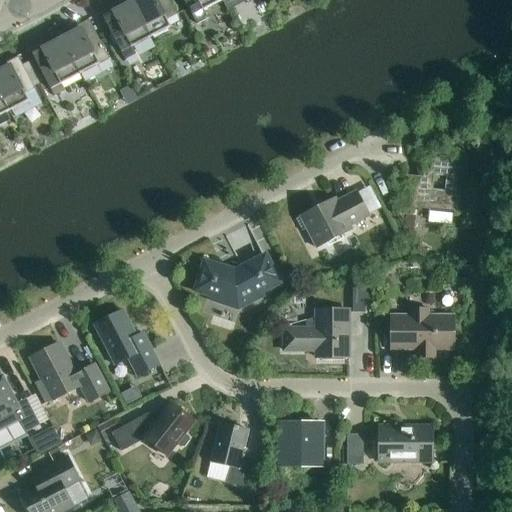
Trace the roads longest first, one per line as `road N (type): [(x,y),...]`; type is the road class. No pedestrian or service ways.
road 1 (residential): [(149,264),(204,369),(224,387),(441,391),(452,399),(461,411),(460,511)]
road 2 (residential): [(149,264),(375,150)]
road 3 (residential): [(0,342),(149,264)]
